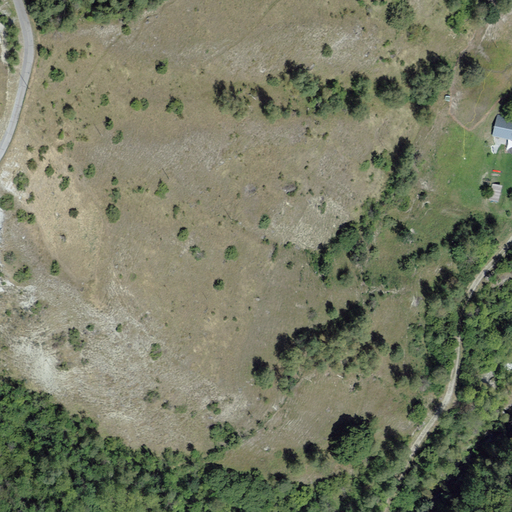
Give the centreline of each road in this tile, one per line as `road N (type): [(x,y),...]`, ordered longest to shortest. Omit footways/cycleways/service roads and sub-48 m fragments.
road 1 (track): [(511,234),(460,304),(449,382),(385,511)]
road 2 (track): [(17,0),(29,56),(0,152)]
